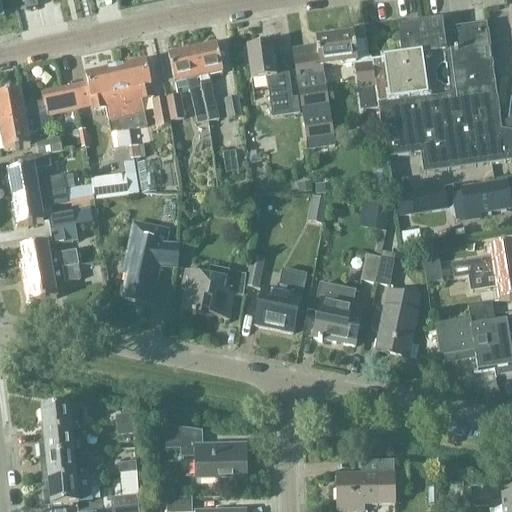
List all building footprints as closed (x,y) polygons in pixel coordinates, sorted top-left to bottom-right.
[(499,123),(494,87),(484,25),(440,32),(439,23),(397,30),(402,59),(369,64),(381,141),(383,141),(386,160),(417,156),(420,176),(508,163),(510,162),(511,161),(511,117),(507,117),(506,122),(499,123)] [(360,111),(375,109),(368,60),(355,62),(351,36),(315,41),(316,48),(291,52),(306,151),(332,147),(321,70),(353,65),(360,111)] [(297,98),(290,99),(287,76),(274,78),(270,47),(246,50),(250,82),(264,80),(268,104),(270,121),(300,117),(297,98)] [(215,48),(191,53),(205,124),(219,121),(209,77),(221,75),(215,48)] [(205,124),(191,53),(166,59),(172,85),(185,83),(188,96),(189,95),(196,126),(205,124)] [(144,63),(114,70),(128,132),(146,128),(141,103),(152,101),(144,63)] [(128,132),(114,70),(84,77),(86,85),(73,88),(77,112),(33,119),(36,132),(51,129),(49,118),(91,109),(92,114),(104,111),(110,136),(128,132)] [(0,96),(0,124),(24,121),(33,119),(77,112),(73,88),(40,94),(42,103),(21,107),(18,93),(0,96)] [(169,123),(183,120),(179,97),(165,100),(169,123)] [(241,118),(237,98),(223,101),(227,121),(241,118)] [(156,129),(168,127),(163,102),(151,104),(156,129)] [(28,148),(24,121),(0,124),(0,137),(3,153),(28,148)] [(34,145),(37,157),(60,154),(59,141),(34,145)] [(61,156),(60,154),(37,157),(37,158),(12,163),(14,171),(32,168),(33,172),(50,170),(48,158),(61,156)] [(381,163),(382,184),(395,184),(394,162),(381,163)] [(35,183),(33,172),(32,168),(14,171),(6,173),(11,200),(62,191),(60,178),(35,183)] [(92,203),(127,197),(123,177),(89,182),(92,203)] [(313,193),(311,183),(296,186),(298,196),(313,193)] [(332,197),(331,186),(315,187),(315,197),(332,197)] [(504,186),(460,193),(463,209),(465,222),(479,220),(479,216),(508,211),(507,205),(511,202),(510,194),(505,192),(504,186)] [(394,198),(398,219),(447,211),(443,190),(394,198)] [(65,206),(62,191),(11,200),(16,228),(42,223),(39,210),(65,206)] [(344,223),(339,204),(328,207),(332,226),(344,223)] [(46,221),(48,233),(73,229),(71,216),(46,221)] [(176,249),(166,248),(170,231),(131,223),(121,275),(125,276),(120,301),(146,306),(150,286),(154,287),(158,269),(175,270),(176,249)] [(75,242),(73,229),(48,233),(51,247),(75,242)] [(452,282),(466,280),(511,272),(511,243),(488,248),(490,260),(450,266),(452,282)] [(20,277),(20,278),(75,268),(73,254),(47,258),(45,245),(20,249),(24,276),(20,277)] [(446,266),(443,247),(427,250),(430,269),(446,266)] [(265,260),(251,257),(244,288),(258,291),(265,260)] [(374,287),(379,261),(365,258),(359,284),(374,287)] [(394,264),(379,261),(374,287),(389,290),(394,264)] [(78,282),(75,268),(20,278),(24,277),(26,288),(22,289),(25,309),(39,307),(38,303),(55,300),(52,286),(78,282)] [(233,298),(242,299),(245,278),(228,274),(209,270),(207,278),(191,275),(188,288),(192,289),(186,315),(228,323),(233,298)] [(287,290),(285,297),(261,292),(253,329),(290,336),(298,300),(299,292),(303,293),(307,276),(281,270),(277,288),(287,290)] [(511,300),(511,272),(466,280),(469,294),(494,290),(497,303),(511,300)] [(349,321),(352,309),(354,298),(318,290),(313,314),(316,315),(311,341),(353,349),(358,323),(349,321)] [(405,360),(418,301),(387,294),(376,342),(384,343),(381,355),(405,360)] [(490,304),(466,308),(468,321),(492,317),(490,304)] [(511,322),(494,326),(492,317),(468,321),(434,326),(439,358),(472,352),(474,363),(476,375),(493,372),(494,378),(511,375),(511,322)] [(39,412),(42,436),(69,433),(69,432),(67,409),(39,412)] [(114,418),(115,429),(133,427),(132,416),(114,418)] [(134,437),(133,427),(115,429),(116,438),(134,437)] [(201,434),(163,429),(165,451),(182,451),(183,459),(198,458),(199,480),(244,479),(243,448),(202,450),(201,434)] [(82,431),(69,432),(69,433),(42,436),(43,445),(37,446),(38,460),(87,456),(85,440),(83,440),(82,431)] [(88,468),(87,456),(38,460),(40,475),(46,475),(47,484),(99,479),(98,467),(88,468)] [(395,508),(394,476),(393,476),(393,463),(360,463),(360,477),(335,477),(335,511),(363,511),(364,507),(377,506),(377,509),(395,508)] [(117,466),(118,477),(137,475),(137,474),(136,464),(117,466)] [(100,490),(99,479),(47,484),(47,493),(42,493),(43,509),(77,505),(76,505),(91,503),(90,492),(100,490)] [(464,498),(459,484),(445,489),(450,503),(464,498)] [(136,498),(109,501),(110,511),(129,511),(137,511),(136,498)] [(502,511),(511,511),(511,498),(501,499),(502,511)] [(191,511),(191,500),(165,501),(165,511),(191,511)]
